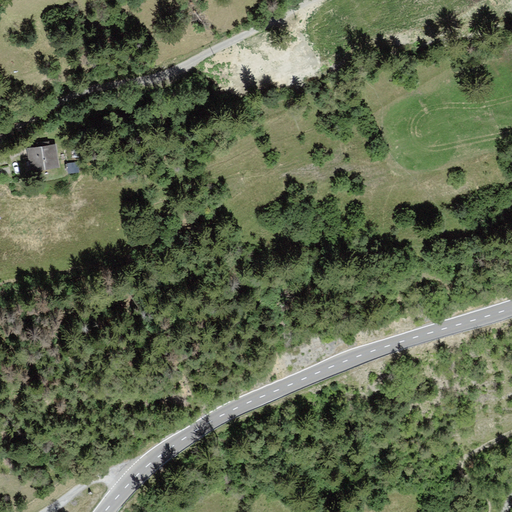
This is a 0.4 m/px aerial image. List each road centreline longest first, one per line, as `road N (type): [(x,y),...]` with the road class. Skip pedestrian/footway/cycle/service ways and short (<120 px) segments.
road 1 (tertiary): [(511,306),(353,359),(229,415),(181,439),(130,484)]
road 2 (unclassified): [(0,137),(67,91),(170,76),(319,0)]
